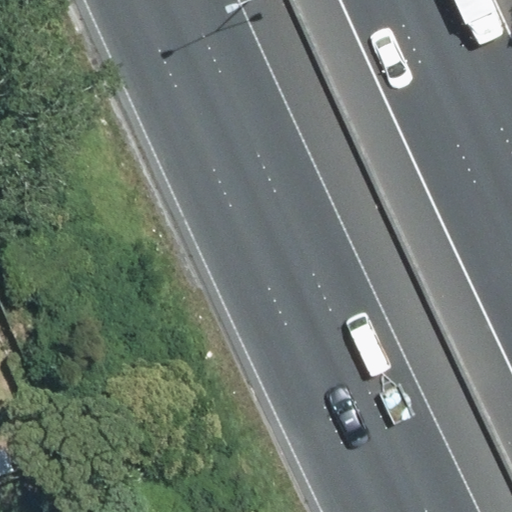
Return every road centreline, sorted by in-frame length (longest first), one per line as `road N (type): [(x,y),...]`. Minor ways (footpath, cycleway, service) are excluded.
road 1 (motorway): [(381,511),(132,0)]
road 2 (motorway): [(393,0),(511,251)]
